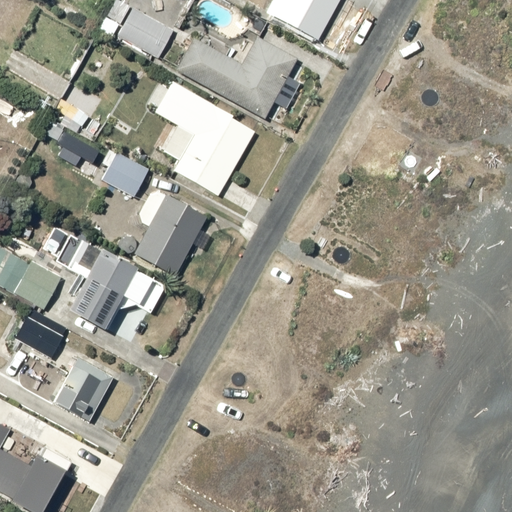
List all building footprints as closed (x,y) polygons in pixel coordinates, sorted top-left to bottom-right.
[(156,59),(171,30),(114,0),(113,0),(103,20),(118,29),(114,37),(156,59)] [(278,0),(270,16),(317,41),(339,0),(278,0)] [(177,32),(162,60),(173,66),(171,69),(261,119),(270,103),(283,110),(298,84),(284,76),(293,60),(251,36),(236,64),(177,32)] [(253,132),(169,82),(151,112),(175,126),(161,151),(177,161),(172,171),(215,196),(253,132)] [(87,117),(70,106),(62,101),(55,111),(63,116),(58,124),(76,135),(87,117)] [(145,169),(111,153),(106,150),(100,163),(105,166),(98,180),(131,197),(145,169)] [(206,217),(150,187),(133,219),(146,226),(132,254),(172,275),(188,244),(200,250),(208,235),(199,230),(206,217)] [(131,303),(148,313),(159,293),(143,285),(147,279),(69,234),(55,260),(81,275),(62,308),(103,331),(117,307),(117,308),(119,309),(120,309),(121,309),(122,309),(123,309),(124,309),(126,309),(127,308),(128,308),(129,307),(129,306),(130,305),(131,304),(131,303)] [(58,274),(0,247),(0,288),(42,308),(58,274)] [(64,329),(27,309),(11,340),(48,360),(64,329)] [(86,366),(74,359),(51,403),(86,422),(110,378),(86,366)] [(0,427),(0,494),(32,511),(35,511),(53,481),(56,483),(67,463),(28,442),(18,459),(0,449),(0,445),(8,431),(0,427)]
